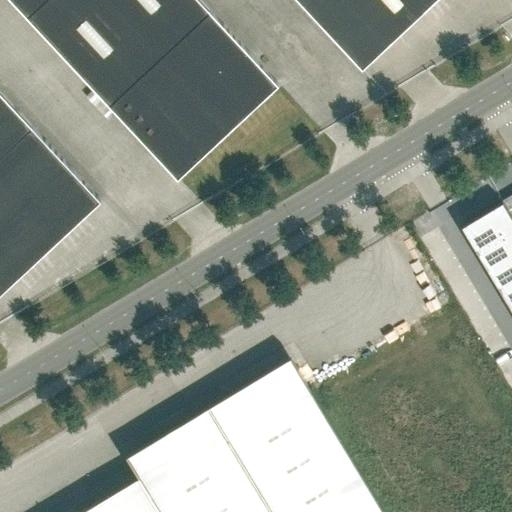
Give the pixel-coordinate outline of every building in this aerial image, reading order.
[(200,0),(12,0),(177,177),(178,176),(278,83),(200,0)] [(298,0),(361,67),(433,0),(298,0)] [(0,291),(100,199),(0,90),(0,291)] [(511,192),(502,198),(508,209),(511,206),(511,192)] [(511,214),(508,209),(502,198),(461,223),(476,249),(511,227),(511,214)] [(511,227),(476,249),(488,268),(511,253),(511,227)] [(511,278),(511,253),(488,268),(499,287),(511,278)] [(511,278),(499,287),(510,305),(511,304),(511,278)] [(387,511),(312,387),(148,486),(139,472),(138,473),(72,511),(387,511)]
